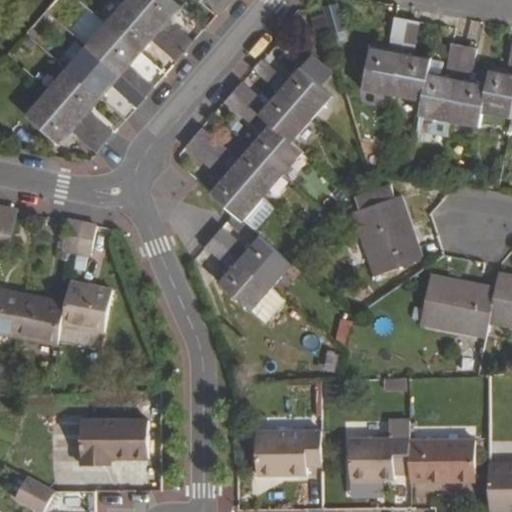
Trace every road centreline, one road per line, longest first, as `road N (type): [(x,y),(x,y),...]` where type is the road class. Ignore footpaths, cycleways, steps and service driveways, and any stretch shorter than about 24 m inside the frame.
road 1 (residential): [(200,511),(200,350),(131,181)]
road 2 (residential): [(273,0),(158,136),(131,181)]
road 3 (residential): [(131,181),(110,193),(0,175)]
